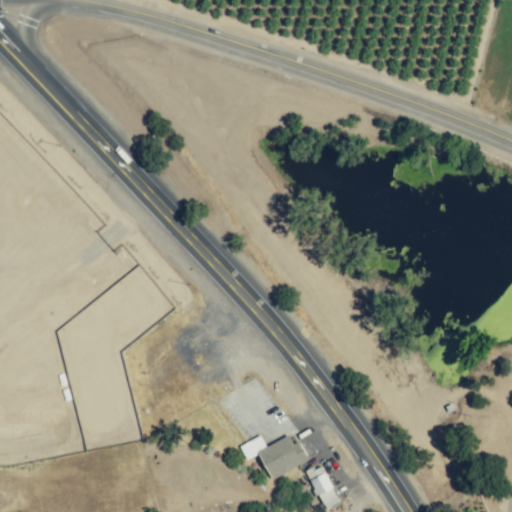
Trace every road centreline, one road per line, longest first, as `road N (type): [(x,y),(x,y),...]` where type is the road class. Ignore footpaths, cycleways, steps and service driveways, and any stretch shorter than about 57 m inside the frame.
road 1 (primary): [(394,511),(234,284),(0,39)]
road 2 (residential): [(75,0),(349,88),(511,153)]
